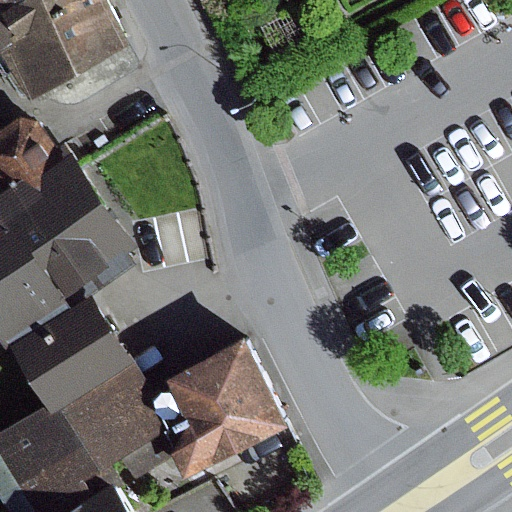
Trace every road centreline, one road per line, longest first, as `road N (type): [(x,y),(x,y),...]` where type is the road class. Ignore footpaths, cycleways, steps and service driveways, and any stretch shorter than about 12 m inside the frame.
road 1 (residential): [(243,205),(285,309),(397,511)]
road 2 (unclassified): [(511,59),(243,205)]
road 3 (residential): [(146,0),(178,53),(243,205)]
road 4 (secondary): [(406,511),(511,437)]
